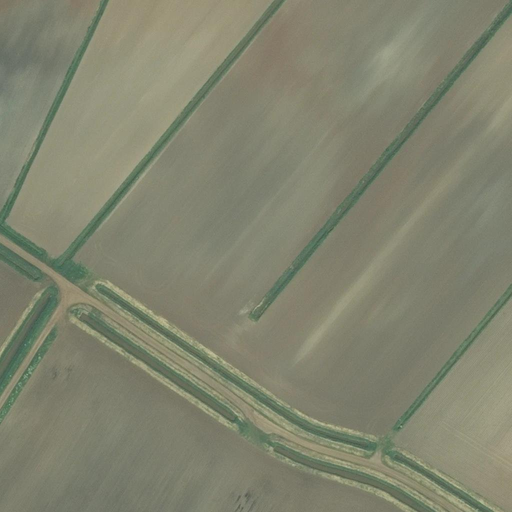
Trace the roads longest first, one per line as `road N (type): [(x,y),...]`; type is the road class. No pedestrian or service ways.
road 1 (unclassified): [(73,289),(293,439),(390,472),(455,511)]
road 2 (unclassified): [(73,289),(0,405)]
